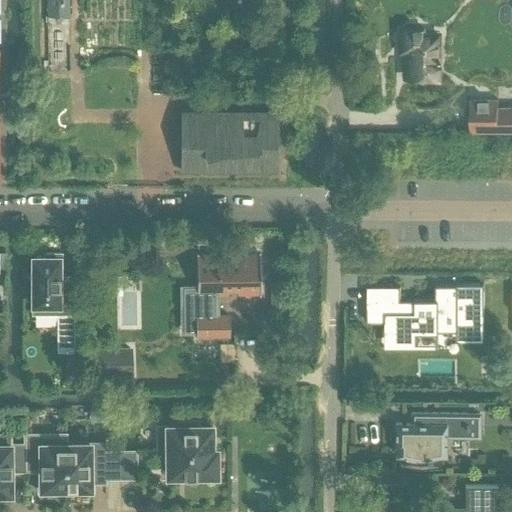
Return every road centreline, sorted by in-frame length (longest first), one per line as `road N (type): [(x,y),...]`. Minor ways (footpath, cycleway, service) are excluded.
road 1 (residential): [(0,212),(333,209)]
road 2 (residential): [(331,511),(333,209)]
road 3 (residential): [(333,209),(339,0)]
road 4 (residential): [(333,209),(511,211)]
